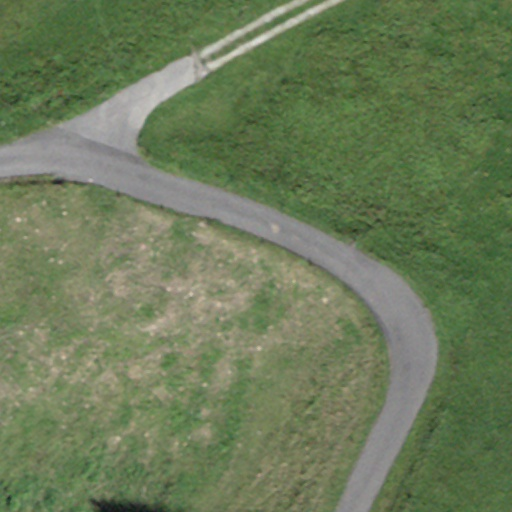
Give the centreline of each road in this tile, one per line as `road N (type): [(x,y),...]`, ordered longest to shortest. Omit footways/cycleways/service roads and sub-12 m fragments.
road 1 (track): [(363,511),(422,372),(423,335),(409,303),(300,233),(175,184),(84,160)]
road 2 (track): [(84,160),(126,106),(229,41),(315,0)]
